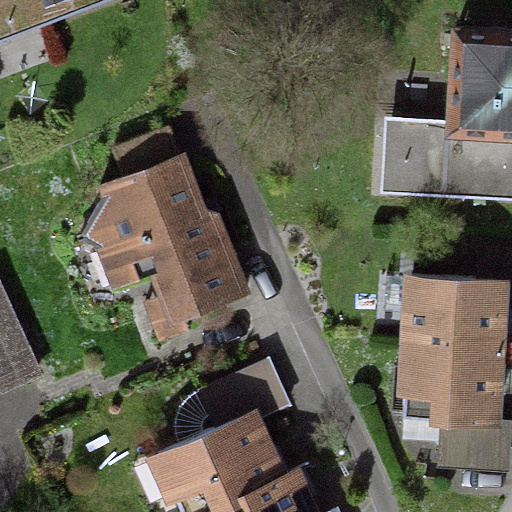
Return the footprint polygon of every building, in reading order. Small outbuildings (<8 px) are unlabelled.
[(511,40),(441,38),(437,150),(511,151),(511,40)] [(174,166),(50,196),(113,355),(241,296),(174,166)] [(405,340),(501,347),(506,278),(410,271),(405,340)] [(0,291),(0,379),(34,362),(0,291)] [(501,347),(405,340),(400,413),(496,420),(501,347)] [(194,511),(200,510),(267,482),(241,418),(157,453),(181,511),(194,511)] [(267,482),(200,510),(200,511),(305,511),(289,473),(267,482)]
